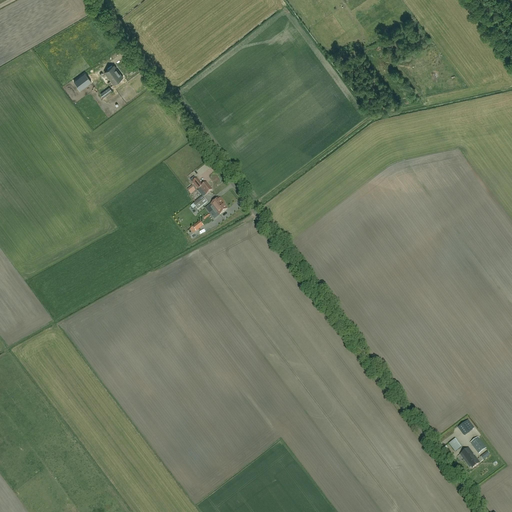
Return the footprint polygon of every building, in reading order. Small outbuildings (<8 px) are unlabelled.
[(105,72),(114,84),(117,82),(118,83),(120,81),(120,80),(123,77),(114,65),(105,72)] [(91,82),(85,73),(74,81),(80,90),(91,82)] [(100,95),(103,99),(112,92),(109,88),(100,95)] [(207,183),(203,186),(197,179),(193,182),(198,189),(201,187),(206,195),(212,190),(207,183)] [(207,202),(203,196),(193,204),(197,210),(207,202)] [(217,212),(220,215),(227,209),(222,202),(222,201),(220,198),(219,199),(218,198),(211,204),(213,206),(211,208),(216,214),(217,212)] [(196,231),(203,226),(200,222),(193,227),(196,231)] [(467,422),(459,428),(465,436),(473,429),(474,428),(468,420),(467,422)] [(455,437),(449,442),(456,450),(462,445),(455,437)] [(479,454),(486,449),(478,437),(470,443),(479,454)] [(464,459),(465,461),(470,457),(473,455),(468,448),(460,454),(464,459)] [(483,461),(490,456),(487,452),(481,457),(483,461)] [(472,469),(480,463),(473,455),(470,457),(465,461),(470,468),(471,467),(472,469)]
